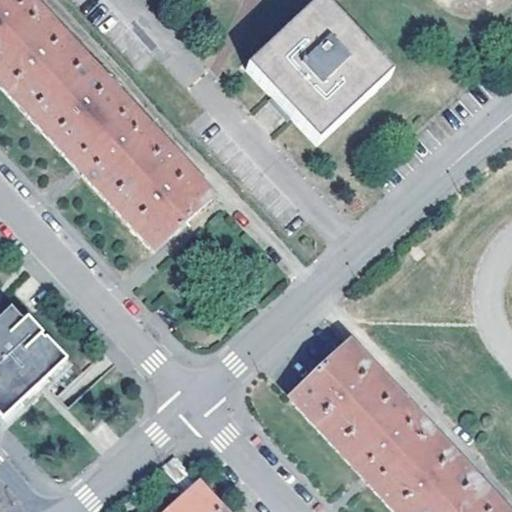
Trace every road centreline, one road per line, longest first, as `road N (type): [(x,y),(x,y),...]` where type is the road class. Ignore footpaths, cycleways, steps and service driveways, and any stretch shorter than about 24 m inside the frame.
road 1 (residential): [(511,121),(194,407)]
road 2 (residential): [(194,407),(0,197)]
road 3 (residential): [(194,407),(80,511)]
road 4 (residential): [(290,511),(194,407)]
road 5 (unknown): [(511,350),(489,277),(511,232)]
